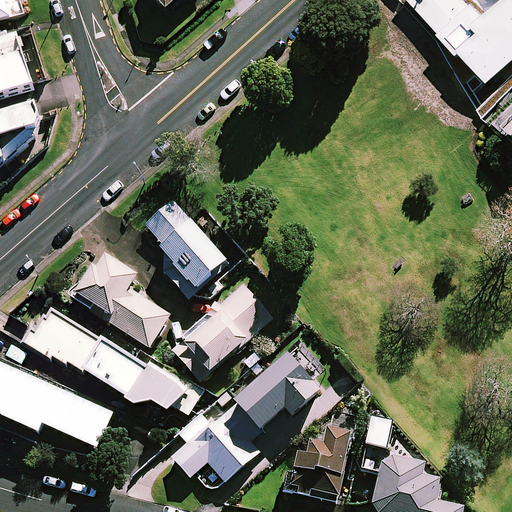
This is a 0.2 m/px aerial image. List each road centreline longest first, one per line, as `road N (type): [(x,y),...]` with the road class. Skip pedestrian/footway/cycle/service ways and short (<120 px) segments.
road 1 (tertiary): [(293,0),(145,132)]
road 2 (tertiary): [(145,132),(0,258)]
road 3 (residential): [(78,0),(110,86),(145,132)]
